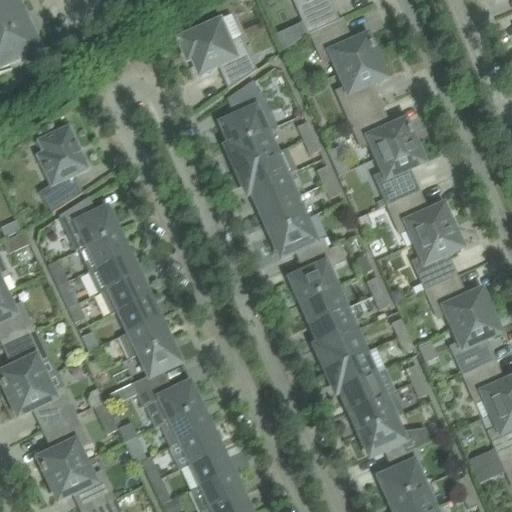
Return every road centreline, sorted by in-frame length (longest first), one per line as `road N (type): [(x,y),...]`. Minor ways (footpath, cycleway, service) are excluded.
road 1 (residential): [(300,511),(114,108),(124,79),(149,86),(343,511)]
road 2 (residential): [(511,250),(404,0),(456,0),(511,130)]
